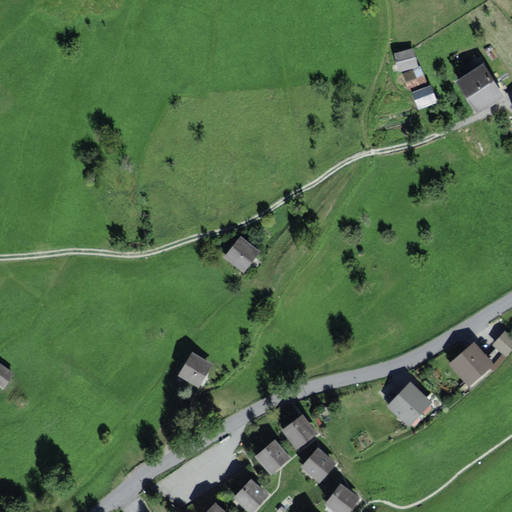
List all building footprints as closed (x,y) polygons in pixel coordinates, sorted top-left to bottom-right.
[(414,50),(396,54),(400,72),(419,67),(414,50)] [(480,115),(506,97),(484,65),(458,82),(480,115)] [(419,67),(402,74),(409,90),(425,83),(419,67)] [(432,86),(414,91),(418,108),(437,103),(432,86)] [(260,252),(239,237),(223,258),(244,274),(260,252)] [(511,335),(507,331),(495,345),(508,357),(511,352),(511,335)] [(495,365),(475,342),(449,365),(470,388),(495,365)] [(214,367),(193,354),(179,377),(201,389),(214,367)] [(15,373),(0,362),(0,381),(6,386),(15,373)] [(434,404),(411,383),(388,408),(410,429),(434,404)] [(318,434),(303,415),(282,431),(296,450),(318,434)] [(292,458),(276,439),(256,457),(272,475),(292,458)] [(338,465),(318,449),(302,468),(322,484),(338,465)] [(254,511),(270,496),(253,480),(235,499),(248,511),(254,511)] [(352,511),(362,499),(342,484),(326,506),(334,511),(352,511)] [(226,511),(216,503),(207,511),(226,511)]
